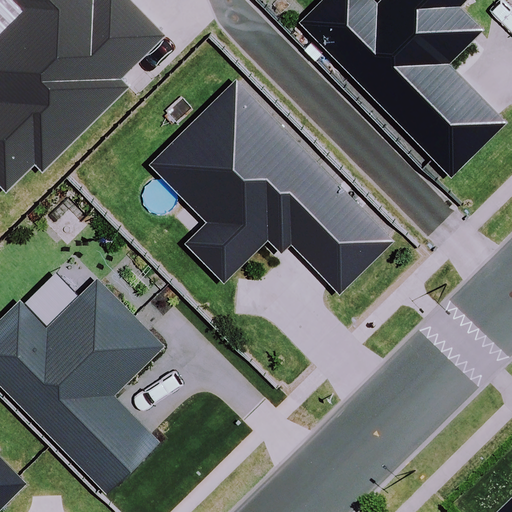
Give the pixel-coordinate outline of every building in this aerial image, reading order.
[(22,0),(29,6),(0,34),(0,174),(9,184),(38,155),(46,164),(129,82),(121,74),(166,30),(136,0),(22,0)] [(377,0),(320,0),(304,16),(454,168),(507,117),(450,60),(485,25),(462,2),(463,0),(379,0),(379,1),(377,0)] [(240,77),(157,159),(213,216),(192,237),(228,273),(269,233),(285,249),(296,238),(343,286),(395,234),(240,77)] [(166,342),(101,276),(51,324),(24,297),(0,321),(0,373),(111,486),(160,437),(116,391),(166,342)] [(0,511),(0,506),(28,479),(0,450),(0,511)]
